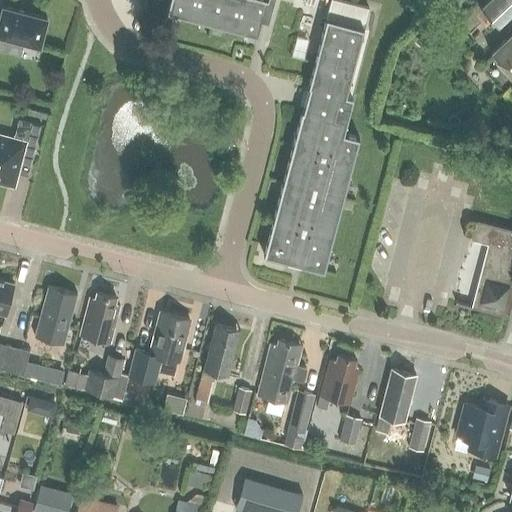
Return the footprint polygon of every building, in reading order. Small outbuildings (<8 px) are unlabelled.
[(170,0),(167,11),(259,35),(263,19),(269,21),(274,0),(170,0)] [(337,0),(331,0),(265,256),(326,271),(360,138),(344,134),(354,97),(347,95),(369,8),(337,0)] [(498,26),(511,13),(511,0),(487,0),(480,7),(498,26)] [(0,35),(40,46),(47,18),(3,6),(0,15),(0,35)] [(426,31),(416,42),(427,52),(437,41),(426,31)] [(511,31),(490,53),(501,65),(511,76),(511,31)] [(0,136),(0,181),(13,185),(16,173),(27,133),(38,137),(41,125),(19,119),(13,140),(0,136)] [(508,317),(511,301),(511,229),(476,220),(471,240),(487,244),(471,307),(508,317)] [(0,314),(6,316),(15,284),(0,279),(0,314)] [(39,336),(64,343),(64,342),(77,294),(48,286),(35,335),(39,336)] [(109,342),(118,306),(114,305),(116,298),(98,294),(96,301),(91,299),(81,334),(109,342)] [(128,377),(132,378),(154,384),(161,356),(180,361),(190,321),(161,313),(150,353),(136,349),(128,377)] [(207,403),(215,373),(228,376),(232,360),(235,358),(236,354),(234,350),(239,330),(215,324),(203,370),(194,399),(207,403)] [(257,396),(288,403),(302,345),(278,339),(276,345),(270,344),(257,396)] [(8,347),(2,369),(23,375),(29,353),(8,347)] [(354,390),(356,386),(354,383),(358,368),(354,366),(356,360),(337,355),(335,362),(329,360),(317,407),(326,410),(329,398),(349,404),(352,391),(354,390)] [(128,377),(118,374),(122,361),(109,358),(105,375),(88,370),(82,390),(122,401),(125,388),(128,377)] [(411,403),(412,399),(410,395),(416,375),(391,369),(375,432),(387,435),(391,418),(404,421),(408,405),(411,403)] [(251,390),(238,387),(232,410),(244,414),(251,390)] [(122,401),(121,403),(130,405),(134,391),(125,388),(122,401)] [(298,390),(289,424),(293,426),(291,435),(303,438),(315,395),(298,390)] [(172,392),(170,407),(189,410),(191,395),(172,392)] [(0,394),(0,412),(18,418),(23,401),(0,394)] [(53,417),(56,403),(31,397),(27,410),(53,417)] [(508,404),(490,399),(487,409),(466,403),(458,437),(478,442),(482,448),(481,453),(495,456),(508,404)] [(361,420),(346,416),(340,440),(355,444),(361,420)] [(430,422),(415,418),(408,447),(422,451),(430,422)] [(68,422),(66,432),(78,435),(80,424),(68,422)] [(255,424),(246,422),(243,433),(253,436),(255,424)] [(475,465),(472,478),(487,482),(490,469),(475,465)] [(24,473),(21,487),(33,490),(37,476),(24,473)] [(246,476),(236,509),(246,511),(297,511),(304,492),(246,476)] [(51,511),(66,511),(71,495),(72,493),(57,489),(56,492),(51,511)] [(29,511),(32,504),(20,500),(19,506),(0,501),(0,511),(29,511)]
